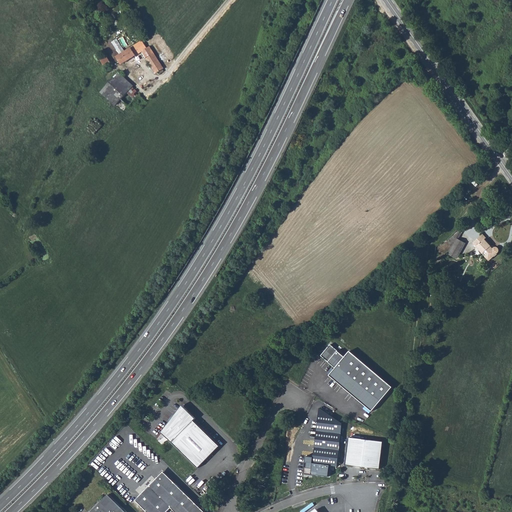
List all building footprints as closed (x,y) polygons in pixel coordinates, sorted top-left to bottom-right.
[(110,38),(118,49),(122,46),(115,34),(110,38)] [(141,49),(143,48),(141,46),(146,44),(141,36),(115,52),(120,60),(140,48),(141,49)] [(141,49),(154,69),(157,67),(159,68),(159,69),(163,68),(161,66),(162,65),(160,62),(148,42),(146,44),(141,46),(143,48),(141,49)] [(100,57),(105,67),(112,63),(106,53),(100,57)] [(99,88),(113,102),(119,95),(126,89),(131,83),(132,82),(116,68),(99,88)] [(126,89),(134,96),(139,91),(131,83),(126,89)] [(119,95),(127,102),(131,99),(134,96),(126,89),(119,95)] [(483,233),(473,242),(489,260),(498,252),(499,249),(498,247),(496,247),(493,248),(484,239),(486,237),(483,233)] [(456,238),(448,253),(456,258),(465,243),(456,238)] [(431,287),(430,292),(435,293),(435,296),(441,297),(442,290),(431,287)] [(331,344),(322,355),(337,368),(331,375),(373,411),(394,387),(351,351),(346,357),(331,344)] [(185,404),(180,410),(190,420),(193,417),(196,419),(198,417),(185,404)] [(314,457),(306,456),(304,474),(310,474),(310,473),(312,473),(312,474),(329,477),(331,465),(338,466),(343,423),(320,408),(314,457)] [(190,420),(180,410),(164,431),(200,467),(222,445),(196,419),(193,417),(190,420)] [(384,442),(350,438),(346,465),(381,469),(384,442)] [(206,511),(165,470),(137,499),(150,511),(166,511),(172,506),(177,511),(206,511)] [(90,511),(129,511),(111,493),(90,511)]
